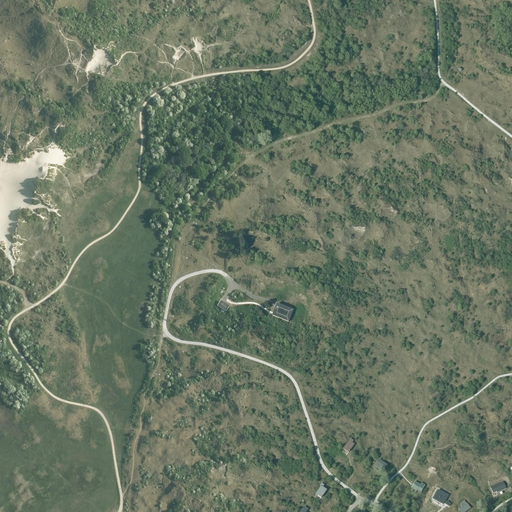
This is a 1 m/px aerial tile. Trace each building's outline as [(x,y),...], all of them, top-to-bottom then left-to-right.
[(225,312),(228,307),(221,302),(218,307),(225,312)] [(277,305),(273,316),(288,322),(293,311),(277,305)] [(353,441),(350,439),(343,449),(348,453),(354,445),(352,443),(353,441)] [(383,472),(387,466),(379,460),(375,466),(383,472)] [(415,482),(412,488),(414,489),(413,490),(417,492),(417,491),(421,493),(425,485),(422,484),(422,483),(421,485),(415,482)] [(503,482),(490,488),(493,494),(496,492),(497,493),(506,489),(503,482)] [(320,486),(321,487),(316,494),(321,498),(326,491),(323,488),(324,486),(322,484),(320,486)] [(436,496),(434,500),(440,503),(443,505),(448,496),(438,491),(435,496),(436,496)] [(460,504),(462,507),(459,509),(460,511),(465,511),(470,509),(466,504),(464,501),(460,504)]
